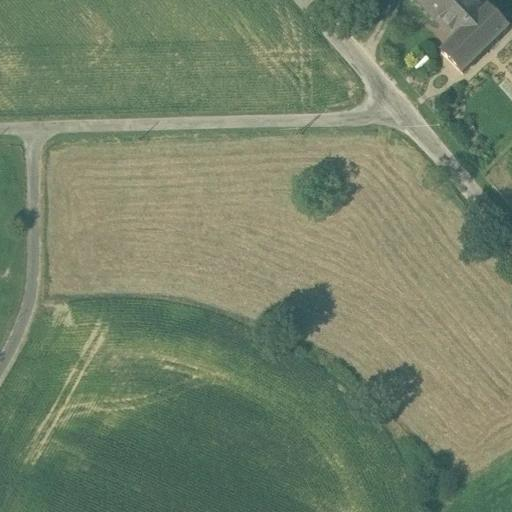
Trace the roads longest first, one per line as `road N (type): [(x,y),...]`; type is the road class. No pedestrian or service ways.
road 1 (residential): [(0,127),(363,113),(410,118)]
road 2 (unclassified): [(410,118),(306,0)]
road 3 (unclassified): [(511,236),(410,118)]
